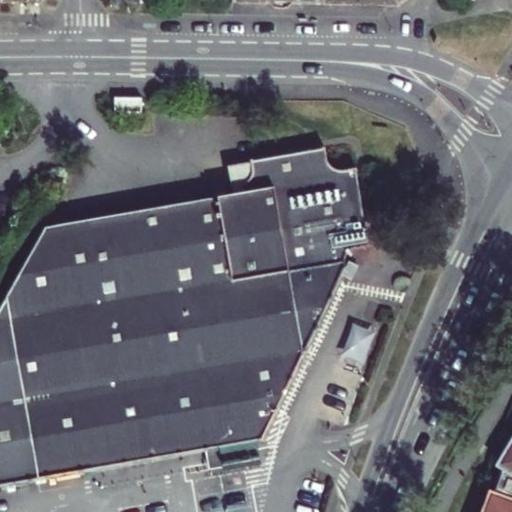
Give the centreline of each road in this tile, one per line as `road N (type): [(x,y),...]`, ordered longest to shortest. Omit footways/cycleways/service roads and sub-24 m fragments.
road 1 (secondary): [(505,174),(425,331),(356,511)]
road 2 (secondary): [(391,511),(511,239)]
road 3 (tertiary): [(285,61),(348,70),(417,93),(505,174)]
road 4 (tertiary): [(511,106),(452,73),(402,59),(285,61)]
road 5 (tertiary): [(81,58),(285,61)]
